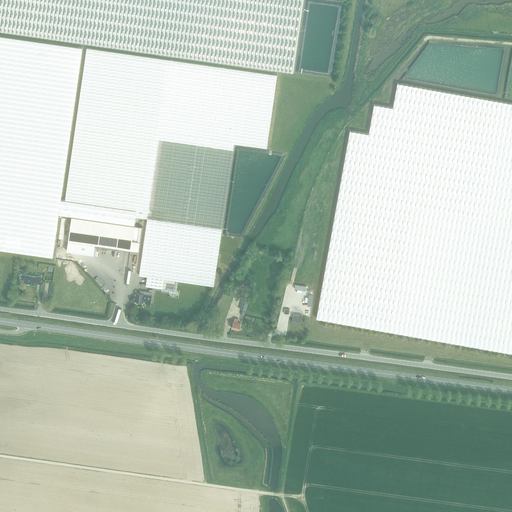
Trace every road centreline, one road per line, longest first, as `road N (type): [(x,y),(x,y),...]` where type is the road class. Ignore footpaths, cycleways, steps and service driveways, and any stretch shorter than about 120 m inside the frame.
road 1 (unclassified): [(511,377),(0,309)]
road 2 (secondary): [(511,390),(27,325)]
road 3 (track): [(269,493),(0,455)]
